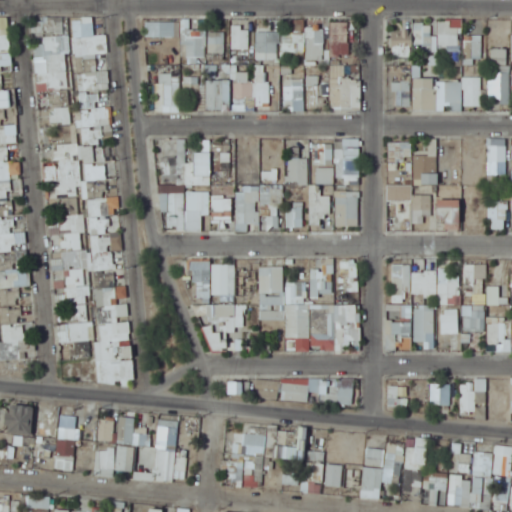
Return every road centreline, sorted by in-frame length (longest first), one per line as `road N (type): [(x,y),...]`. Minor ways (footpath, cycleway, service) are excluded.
road 1 (residential): [(211,407),(152,227),(130,0)]
road 2 (residential): [(109,0),(143,401)]
road 3 (residential): [(54,392),(21,0)]
